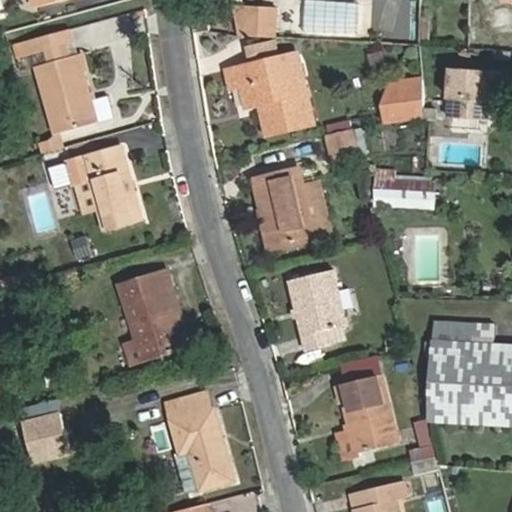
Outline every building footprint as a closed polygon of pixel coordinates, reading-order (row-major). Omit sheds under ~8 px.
[(31,0),(35,12),(82,2),(81,0),(31,0)] [(310,0),(306,0),(304,32),(353,35),(355,3),(310,0)] [(417,38),(417,3),(373,2),(372,37),(417,38)] [(260,40),(262,12),(234,10),(239,39),(260,40)] [(275,12),(262,12),(260,40),(274,41),(275,12)] [(192,21),(194,37),(211,34),(209,19),(192,21)] [(74,44),(70,30),(20,44),(24,58),(34,55),(62,47),(74,44)] [(511,32),(487,30),(486,49),(511,51),(511,32)] [(24,58),(20,44),(15,45),(19,59),(24,58)] [(65,60),(62,47),(34,55),(37,67),(65,60)] [(114,119),(109,98),(90,103),(78,56),(65,60),(37,67),(55,134),(61,133),(114,119)] [(287,87),(300,85),(296,62),(282,65),(287,87)] [(249,112),(262,109),(267,109),(270,118),(264,119),(269,139),(316,129),(306,84),(300,85),(287,87),(282,65),(231,76),(235,93),(244,91),(249,112)] [(494,73),(450,71),(447,121),(487,123),(488,96),(492,97),(494,73)] [(425,102),(423,80),(392,85),(384,106),(386,126),(423,121),(424,116),(425,102)] [(356,164),(350,134),(325,140),(334,170),(356,164)] [(46,154),(66,149),(63,141),(43,146),(46,154)] [(99,213),(105,234),(145,223),(124,150),(71,165),(77,187),(85,217),(99,213)] [(77,187),(71,165),(50,171),(57,193),(77,187)] [(434,211),(435,174),(426,174),(382,171),(380,209),(434,211)] [(258,185),(266,215),(270,214),(280,252),(317,243),(301,175),(258,185)] [(270,214),(266,215),(262,216),(271,254),(280,252),(270,214)] [(56,241),(64,271),(99,261),(90,231),(56,241)] [(2,278),(5,289),(41,280),(38,269),(2,278)] [(185,354),(179,333),(170,299),(177,296),(171,275),(122,289),(138,345),(123,349),(130,370),(185,354)] [(334,349),(331,335),(349,330),(336,275),(292,286),(308,355),(334,349)] [(170,299),(179,333),(186,331),(177,296),(170,299)] [(387,342),(408,336),(403,321),(382,327),(387,342)] [(434,345),(494,348),(495,327),(435,324),(434,345)] [(511,349),(494,348),(434,345),(429,423),(511,428),(511,349)] [(351,388),(372,383),(366,362),(345,368),(351,388)] [(351,388),(342,391),(353,436),(358,459),(400,450),(383,380),(372,383),(351,388)] [(206,395),(167,406),(190,495),(234,482),(215,411),(211,413),(206,395)] [(60,418),(22,427),(30,464),(69,454),(60,418)] [(358,459),(353,436),(334,441),(339,463),(358,459)] [(412,448),(417,475),(438,471),(433,445),(412,448)] [(365,511),(399,511),(398,504),(409,501),(405,484),(363,495),(367,511),(365,511)]
